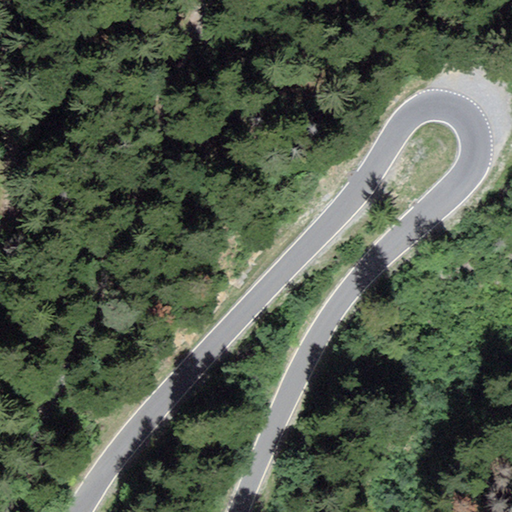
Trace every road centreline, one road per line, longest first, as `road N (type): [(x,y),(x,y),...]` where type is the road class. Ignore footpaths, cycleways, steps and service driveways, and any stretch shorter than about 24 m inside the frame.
road 1 (tertiary): [(237,511),(320,330),(381,253),(465,169),(467,123),(435,104),(405,117),(356,195),(132,435),(79,511)]
road 2 (track): [(0,510),(192,0)]
